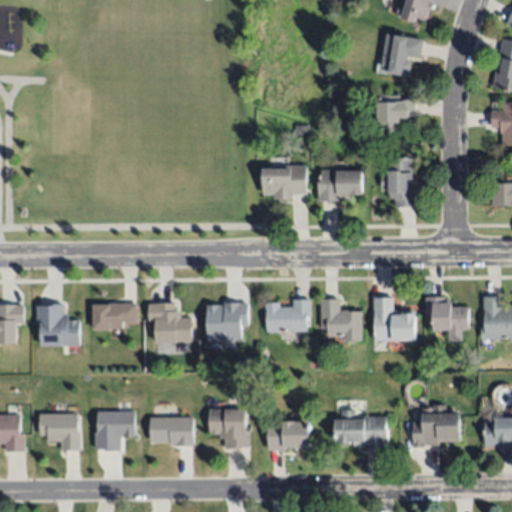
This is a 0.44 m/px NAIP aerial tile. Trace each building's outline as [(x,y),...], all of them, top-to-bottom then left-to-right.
[(430,0),(430,2),(433,3),(430,12),(429,11),(425,21),(425,20),(416,17),(415,22),(396,16),(399,7),(404,8),(406,0),(430,0)] [(423,39),(420,59),(408,57),(407,60),(410,61),(408,77),(384,73),(384,67),(381,67),(386,34),(423,39)] [(511,40),(511,90),(491,87),(496,69),(497,69),(499,59),(498,59),(502,38),(511,40)] [(400,101),(414,100),(415,118),(399,119),(399,123),(394,123),(394,131),(379,131),(378,131),(377,105),(376,105),(377,95),(400,95),(400,101)] [(511,102),(511,145),(501,145),(501,133),(499,133),(499,128),(491,128),(491,111),(502,111),(502,102),(511,102)] [(308,134),(294,135),(294,126),(307,126),(308,134)] [(412,159),(412,179),(410,179),(410,191),(416,191),(416,207),(394,207),(394,199),(388,199),(388,192),(390,192),(390,179),(387,179),(387,169),(388,169),(388,159),(412,159)] [(308,194),(292,194),(293,199),(273,200),(274,195),(263,195),(263,169),(290,168),(290,166),(307,166),(308,194)] [(362,194),(349,194),(349,202),(318,202),(317,202),(317,181),(320,181),(320,173),(362,173),(362,194)] [(511,206),(492,207),(492,184),(511,183),(511,206)] [(425,294),(443,294),(443,302),(451,302),(451,304),(467,304),(467,327),(461,327),(461,338),(448,338),(448,328),(434,328),(434,316),(425,316),(425,294)] [(393,312),(401,313),(416,313),(417,341),(394,341),(374,342),(373,298),(393,297),(393,312)] [(503,297),(502,308),(509,309),(509,307),(511,307),(511,339),(481,339),(481,327),(483,327),(482,297),(503,297)] [(340,311),(362,310),(363,342),(345,341),(345,337),(327,337),(327,329),(321,329),(320,299),(340,299),(340,311)] [(310,300),(310,317),(307,317),(307,332),(267,332),(267,311),(265,311),(265,303),(279,303),(279,307),(293,307),(293,300),(310,300)] [(209,304),(227,304),(227,301),(252,301),(252,323),(247,323),(247,338),(209,338),(209,304)] [(96,303),(140,303),(140,321),(127,321),(127,327),(96,327),(96,303)] [(151,303),(178,303),(178,309),(183,309),(183,316),(195,316),(195,340),(159,340),(159,319),(151,319),(151,303)] [(37,304),(63,304),(63,314),(69,314),(69,318),(80,318),(80,343),(40,343),(40,323),(37,323),(37,304)] [(0,344),(16,345),(16,324),(24,324),(24,306),(0,305),(0,344)] [(446,406),(446,413),(460,413),(460,442),(439,442),(439,446),(424,445),(424,448),(413,448),(413,421),(422,421),(422,410),(432,410),(432,405),(446,406)] [(212,409),(250,409),(250,446),(228,446),(228,438),(223,438),(223,433),(212,433),(212,409)] [(355,410),(355,419),(362,419),(362,417),(388,417),(388,449),(363,448),(363,446),(354,446),(354,443),(350,443),(350,444),(340,445),(340,442),(336,442),(336,419),(341,419),(341,410),(355,410)] [(135,437),(135,412),(96,412),(95,451),(120,451),(120,437),(135,437)] [(0,415),(21,415),(21,432),(25,432),(25,450),(6,450),(6,443),(0,443),(0,415)] [(60,452),(79,452),(80,415),(39,415),(39,436),(47,436),(47,442),(60,442),(60,452)] [(511,448),(501,450),(501,445),(485,447),(484,423),(494,422),(494,418),(511,417),(511,448)] [(149,418),(150,445),(194,445),(193,418),(149,418)] [(310,448),(285,448),(285,450),(268,450),(267,422),(310,422),(310,448)]
